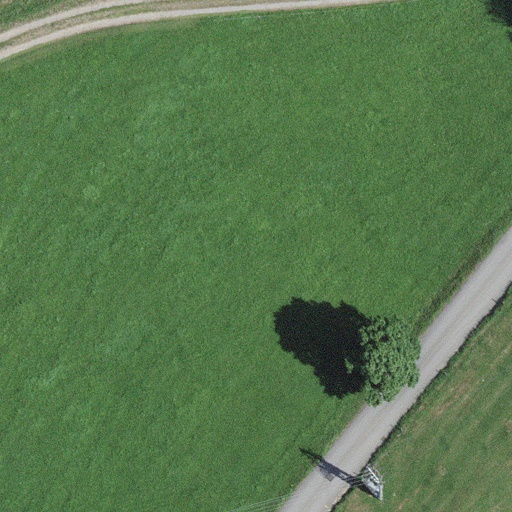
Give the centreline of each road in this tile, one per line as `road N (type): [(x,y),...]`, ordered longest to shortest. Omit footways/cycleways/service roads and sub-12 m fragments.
road 1 (track): [(354,0),(184,20),(24,50),(0,65)]
road 2 (residential): [(316,511),(511,250)]
